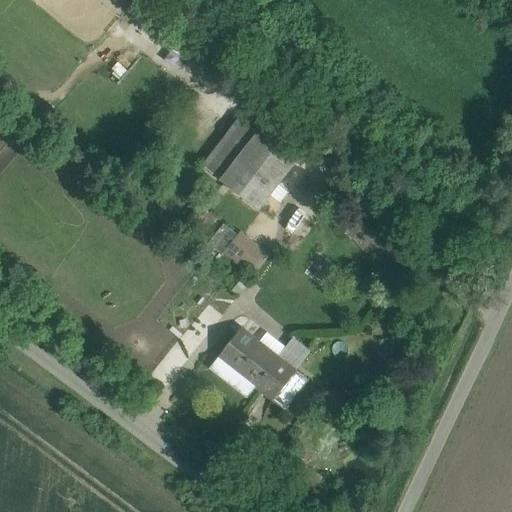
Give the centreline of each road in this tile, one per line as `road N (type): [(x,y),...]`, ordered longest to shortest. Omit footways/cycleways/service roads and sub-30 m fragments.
road 1 (unclassified): [(252,511),(0,325)]
road 2 (unclassified): [(408,511),(511,291)]
